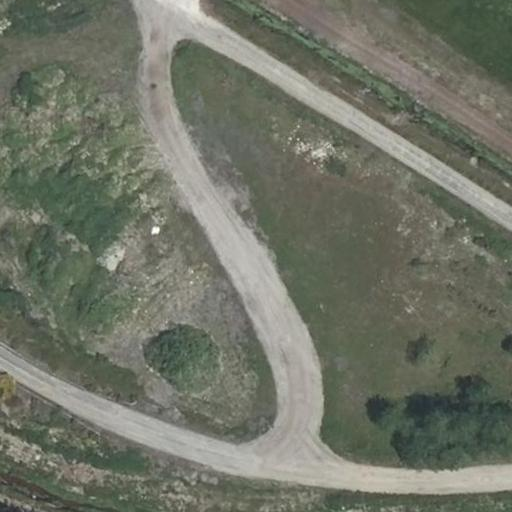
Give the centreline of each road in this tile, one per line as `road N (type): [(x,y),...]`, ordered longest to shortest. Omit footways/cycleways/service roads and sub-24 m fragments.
road 1 (track): [(511,471),(406,470),(208,443),(49,372),(0,341)]
road 2 (track): [(302,456),(305,386),(278,316),(188,168),(167,78),(179,0)]
road 3 (track): [(511,217),(158,0)]
